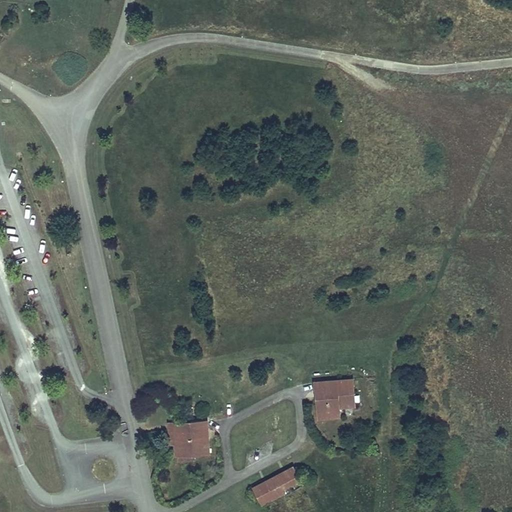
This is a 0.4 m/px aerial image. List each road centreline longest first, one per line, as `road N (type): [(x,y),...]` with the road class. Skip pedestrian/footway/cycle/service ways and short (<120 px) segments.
road 1 (unknown): [(0,154),(50,304),(91,394)]
road 2 (unknown): [(232,477),(295,442),(297,403),(288,398),(246,413),(225,430),(223,452)]
